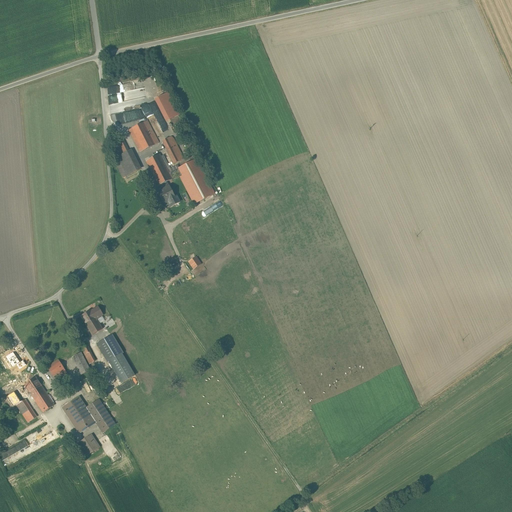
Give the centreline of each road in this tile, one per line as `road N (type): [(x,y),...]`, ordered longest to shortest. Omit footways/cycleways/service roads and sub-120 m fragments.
road 1 (track): [(152,200),(181,264),(164,291),(312,511)]
road 2 (unclassified): [(99,54),(106,235),(57,295),(0,318)]
road 3 (unclassified): [(358,0),(99,54)]
road 4 (track): [(56,400),(110,511)]
